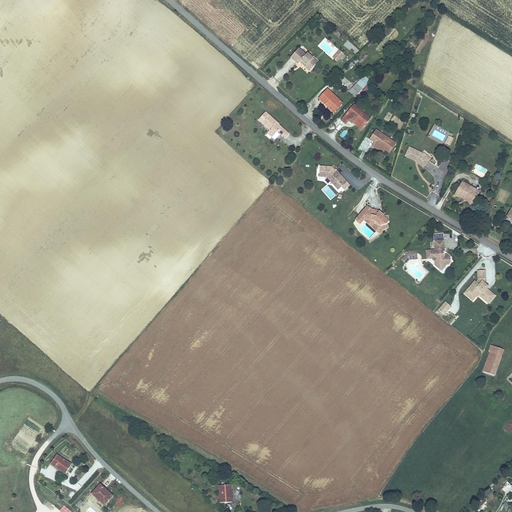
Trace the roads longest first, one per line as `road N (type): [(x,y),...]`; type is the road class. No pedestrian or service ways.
road 1 (tertiary): [(169,0),(362,166),(511,257)]
road 2 (unclassified): [(157,511),(90,448),(53,395),(29,381),(0,380)]
